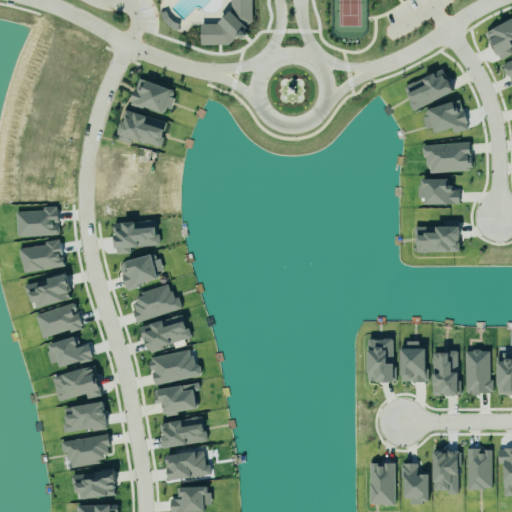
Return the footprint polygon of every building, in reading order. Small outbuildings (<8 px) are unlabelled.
[(199,43),(250,42),(249,0),(229,0),(230,22),(199,23),(199,43)] [(511,46),(511,18),(484,32),(498,60),(511,53),(511,52),(510,47),(511,46)] [(511,87),(511,59),(502,63),(511,87)] [(413,110),(453,92),(442,69),(402,87),(413,110)] [(161,115),(164,107),(169,109),(175,92),(138,78),(129,103),(161,115)] [(468,129),(459,99),(422,111),(430,135),(451,129),(453,133),(468,129)] [(116,140),(131,144),(132,139),(159,147),(166,122),(124,110),(116,140)] [(426,173),(471,170),(469,143),(424,145),(426,173)] [(420,175),(446,175),(446,185),(451,185),(451,189),(458,189),(458,202),(454,202),(449,200),(425,200),(425,184),(423,184),(423,195),(417,195),(417,183),(421,183),(420,175)] [(458,220),(442,221),(442,226),(414,227),(415,253),(459,251),(458,220)] [(130,247),(157,246),(156,221),(113,223),(115,254),(130,253),(130,247)] [(18,249),(24,275),(64,266),(58,240),(18,249)] [(161,271),(156,253),(118,263),(125,289),(158,280),(156,272),(161,271)] [(182,309),(178,296),(172,298),(169,286),(129,297),(136,322),(182,309)] [(81,329),(75,304),(35,313),(41,338),(81,329)] [(137,323),(141,337),(143,337),(146,347),(149,346),(150,350),(162,346),(161,344),(188,336),(183,316),(164,322),(162,316),(137,323)] [(91,359),(87,344),(77,347),(74,336),(47,344),(54,370),(91,359)] [(392,339),(367,340),(368,382),(393,382),(392,339)] [(400,382),(425,382),(424,348),(418,348),(418,341),(406,342),(406,349),(400,349),(400,382)] [(496,356),(504,356),(504,354),(510,353),(510,351),(511,348),(511,390),(498,392),(496,356)] [(490,350),(464,351),(465,394),(490,393),(490,350)] [(201,376),(199,364),(192,365),(190,351),(149,357),(153,384),(201,376)] [(457,352),(431,353),(432,396),(458,396),(457,352)] [(84,394),(86,399),(101,395),(93,366),(51,377),(58,402),(84,394)] [(153,390),(155,404),(161,403),(163,415),(196,409),(194,391),(199,390),(198,383),(153,390)] [(106,428),(103,403),(65,407),(66,422),(62,422),(63,433),(106,428)] [(159,422),(162,447),(205,442),(203,417),(159,422)] [(69,467),(109,462),(106,435),(60,441),(62,454),(67,454),(69,467)] [(467,490),(491,489),(491,450),(480,451),(480,448),(466,449),(467,490)] [(503,465),(503,496),(511,495),(511,448),(497,448),(497,465),(503,465)] [(209,464),(205,464),(203,450),(164,456),(168,481),(211,475),(209,464)] [(432,451),(433,491),(446,490),(446,494),(458,494),(458,451),(432,451)] [(394,464),(369,464),(369,505),(394,505),(394,464)] [(428,475),(417,475),(417,464),(402,464),(402,502),(428,502),(428,475)] [(115,497),(114,472),(73,474),(74,499),(115,497)] [(170,511),(204,511),(204,505),(210,505),(209,487),(177,487),(177,498),(170,498),(170,511)]
